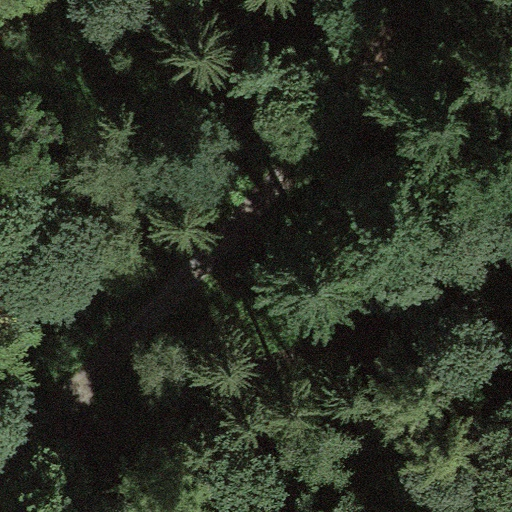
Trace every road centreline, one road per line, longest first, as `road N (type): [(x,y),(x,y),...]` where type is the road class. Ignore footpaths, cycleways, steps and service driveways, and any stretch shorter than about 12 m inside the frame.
road 1 (track): [(409,0),(334,119),(0,487)]
road 2 (track): [(511,261),(309,355),(18,462)]
